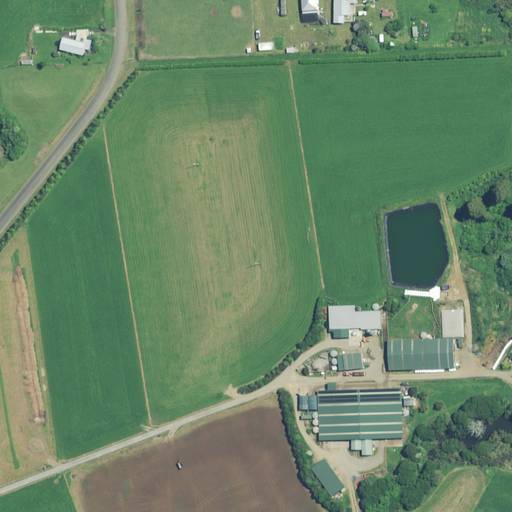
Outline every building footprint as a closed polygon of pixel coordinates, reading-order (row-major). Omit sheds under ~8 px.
[(303,0),(304,13),(314,13),(314,15),(319,15),(319,1),(320,1),(320,0),(303,0)] [(335,0),(335,23),(345,23),(345,15),(351,15),(351,3),(357,3),(356,0),(335,0)] [(377,32),(367,32),(366,44),(376,45),(377,32)] [(64,38),(61,50),(75,53),(84,56),(86,49),(91,50),(93,41),(78,37),(77,41),(64,38)] [(356,305),(329,305),(330,331),(335,331),(335,337),(351,336),(350,328),(362,328),(362,329),(382,329),(381,310),(356,311),(356,305)] [(454,338),(388,340),(389,370),(455,368),(454,338)] [(362,352),(338,355),(339,370),(363,368),(362,352)] [(402,388),(318,390),(319,441),(404,438),(402,388)] [(317,410),(317,396),(309,397),(309,398),(300,399),(301,411),(308,411),(308,410),(317,410)] [(346,486),(325,458),(312,468),(332,496),(346,486)]
